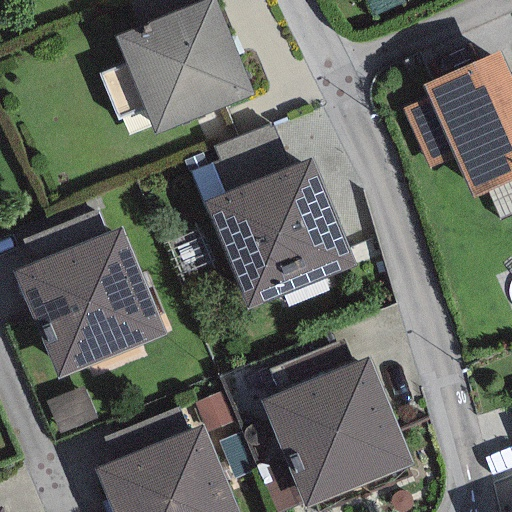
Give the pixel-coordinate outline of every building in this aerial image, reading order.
[(213,0),(211,0),(115,38),(152,133),(251,95),(213,0)] [(511,84),(498,52),(422,86),(427,98),(401,109),(428,169),(454,158),(471,196),(511,177),(511,84)] [(311,159),(203,203),(246,309),(355,265),(311,159)] [(121,228),(13,272),(56,378),(164,334),(121,228)] [(367,358),(259,403),(304,509),(412,464),(367,358)] [(236,511),(202,427),(94,471),(110,511),(236,511)]
